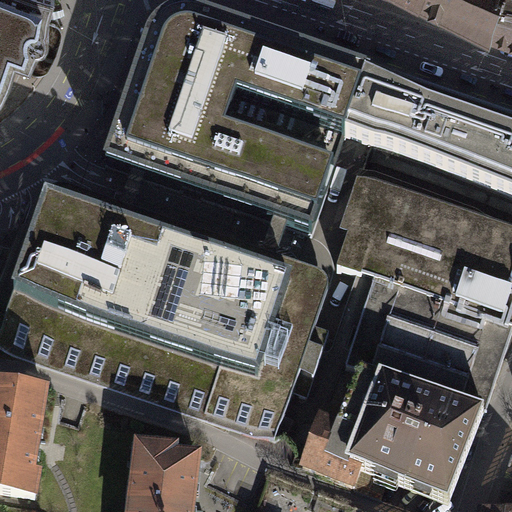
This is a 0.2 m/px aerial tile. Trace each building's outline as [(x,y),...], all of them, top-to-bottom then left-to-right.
[(0,0),(0,89),(1,89),(9,71),(16,53),(31,59),(39,32),(46,28),(49,21),(50,13),(48,6),(50,0),(0,0)] [(432,0),(491,30),(497,0),(432,0)] [(511,0),(497,0),(491,30),(509,35),(511,36),(511,0)] [(151,40),(106,168),(313,239),(348,139),(367,78),(195,20),(186,19),(176,20),(165,25),(156,33),(151,40)] [(511,127),(367,78),(348,139),(511,200),(511,127)] [(476,218),(361,176),(356,192),(351,208),(353,209),(348,226),(353,228),(338,275),(375,287),(347,371),(360,375),(378,382),(485,417),(511,340),(511,238),(511,239),(511,235),(476,218)] [(10,313),(0,341),(0,354),(274,449),(329,302),(330,293),(326,284),(320,279),(69,193),(60,194),(54,197),(50,201),(43,222),(10,313)] [(378,382),(360,375),(337,432),(321,426),(304,470),(355,490),(361,474),(388,485),(449,509),(485,417),(378,382)] [(0,388),(0,494),(37,500),(40,477),(34,476),(47,396),(0,388)] [(132,511),(192,511),(199,465),(176,462),(176,456),(140,452),(132,511)] [(388,485),(361,474),(355,490),(354,493),(381,503),(388,485)] [(511,511),(511,496),(503,494),(500,511),(511,511)]
